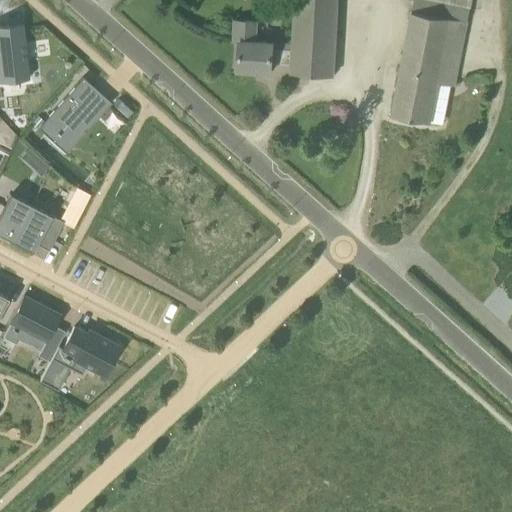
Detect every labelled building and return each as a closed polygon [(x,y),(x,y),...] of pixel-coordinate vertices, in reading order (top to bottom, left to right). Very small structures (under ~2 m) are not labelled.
[(335,0),(294,0),(291,52),(272,51),(273,43),(257,42),(258,22),(235,21),(234,41),(239,41),(238,70),(271,72),(271,62),(291,64),(291,74),(333,76),(335,0)] [(436,83),(451,85),(455,86),(468,20),(467,20),(470,5),(472,6),(473,0),(413,0),(391,116),(430,122),(436,83)] [(0,77),(24,75),(24,78),(26,78),(20,22),(19,22),(19,23),(0,24),(0,77)] [(104,107),(91,94),(96,89),(83,77),(45,119),(58,131),(50,140),(64,152),(104,107)] [(49,169),(39,159),(30,168),(41,178),(49,169)] [(83,206),(90,194),(77,188),(71,200),(83,206)] [(11,194),(0,214),(0,234),(12,241),(31,204),(11,194)] [(31,204),(12,241),(32,251),(36,243),(48,250),(63,221),(31,204)] [(23,296),(2,337),(16,344),(18,340),(40,351),(59,315),(23,296)] [(57,346),(45,369),(63,378),(69,367),(81,374),(86,365),(103,374),(118,346),(88,330),(86,334),(73,327),(62,348),(57,346)]
